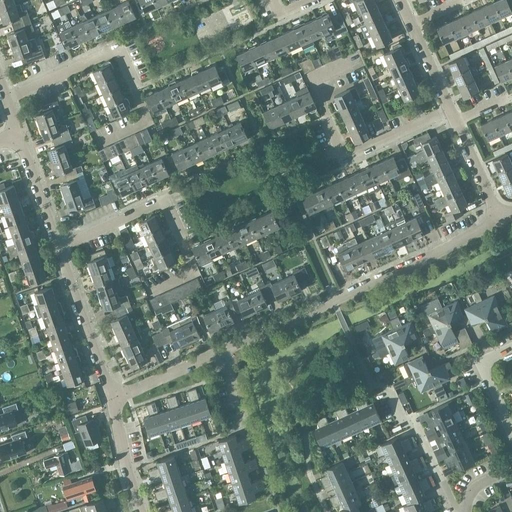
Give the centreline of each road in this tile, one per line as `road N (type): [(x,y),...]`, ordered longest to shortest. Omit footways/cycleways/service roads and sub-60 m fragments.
road 1 (residential): [(111,399),(501,218)]
road 2 (residential): [(107,140),(146,120),(119,53),(6,99)]
road 3 (residential): [(149,293),(192,267),(164,203),(58,248)]
road 4 (residential): [(450,109),(345,154),(312,83),(343,64)]
road 5 (residential): [(111,399),(58,248)]
road 6 (residential): [(466,511),(450,504),(388,390)]
